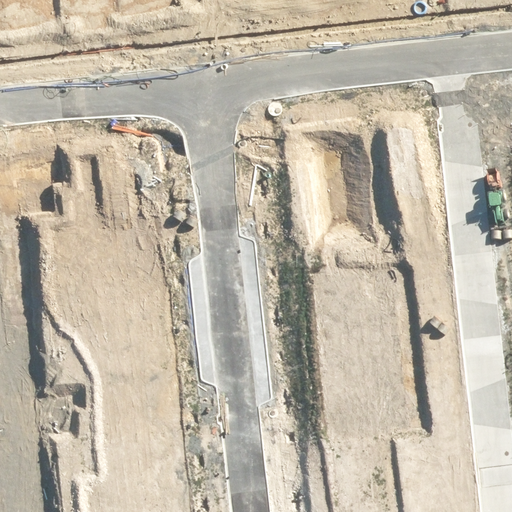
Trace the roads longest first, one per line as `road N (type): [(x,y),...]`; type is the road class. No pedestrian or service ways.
road 1 (residential): [(452,53),(504,511)]
road 2 (residential): [(251,511),(202,81)]
road 3 (residential): [(202,81),(452,53)]
road 4 (residential): [(0,104),(202,81)]
